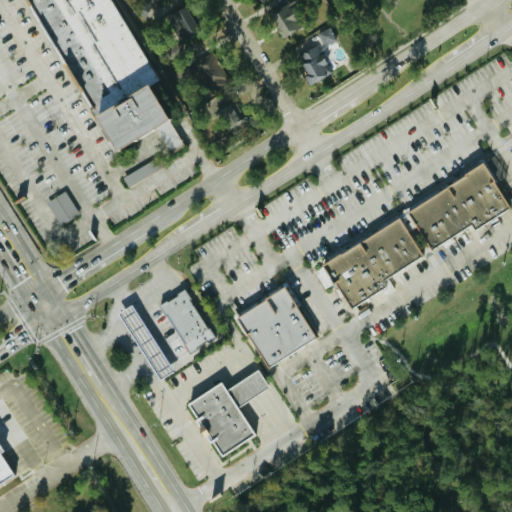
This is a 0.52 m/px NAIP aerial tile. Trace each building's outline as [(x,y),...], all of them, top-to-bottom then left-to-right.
[(108,0),(29,0),(89,110),(102,103),(107,103),(88,114),(108,149),(153,124),(168,151),(173,151),(183,145),(169,119),(160,118),(141,82),(133,81),(133,72),(145,66),(108,0)] [(280,36),(308,26),(299,1),(271,11),(280,36)] [(175,45),(166,46),(168,58),(199,54),(194,9),(171,12),(175,45)] [(337,42),(331,27),(318,32),(322,44),(297,53),(309,83),(331,75),(321,48),(337,42)] [(207,95),(229,86),(215,54),(194,63),(207,95)] [(238,121),(231,103),(219,108),(225,126),(238,121)] [(161,167),(155,158),(123,178),(129,187),(161,167)] [(409,213),(466,176),(465,175),(483,163),(495,181),(511,207),(474,229),(470,225),(432,250),(409,213)] [(80,214),(65,190),(47,202),(61,225),(80,214)] [(322,266),(340,254),(341,256),(400,218),(423,255),(383,280),(386,287),(352,308),(336,283),(334,285),(322,266)] [(235,316),(266,368),(316,338),(285,286),(235,316)] [(187,353),(212,340),(187,290),(161,303),(187,353)] [(132,304),(118,313),(158,380),(172,371),(132,304)] [(188,405),(222,383),(226,390),(258,370),(269,387),(238,407),(255,435),(223,456),(213,442),(210,443),(196,422),(198,419),(188,405)] [(0,483),(14,476),(0,450),(0,483)]
